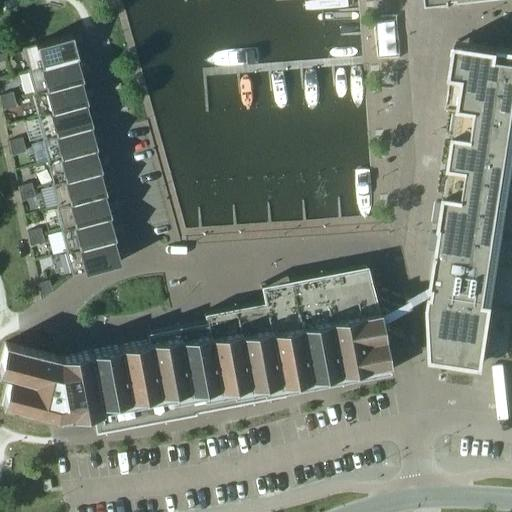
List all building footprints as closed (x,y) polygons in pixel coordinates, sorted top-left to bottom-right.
[(79,56),(73,33),(25,48),(31,70),(79,56)] [(511,48),(458,41),(457,41),(448,102),(448,103),(461,105),(457,131),(456,131),(451,164),(452,164),(448,191),(447,191),(442,224),(443,224),(439,251),(434,283),(437,284),(436,291),(432,291),(431,303),(433,353),(433,354),(485,362),(485,361),(486,356),(511,358),(511,48)] [(79,56),(31,70),(29,71),(35,92),(84,79),(78,58),(79,57),(79,56)] [(84,79),(35,92),(35,93),(34,93),(40,115),(88,102),(82,80),(84,80),(84,79)] [(14,91),(0,94),(0,96),(1,102),(15,98),(14,91)] [(15,98),(1,102),(3,109),(17,105),(15,98)] [(88,102),(40,115),(38,116),(45,138),(93,124),(87,103),(88,102)] [(93,124),(45,138),(43,138),(49,160),(98,147),(92,126),(93,125),(93,124)] [(23,136),(9,140),(11,147),(25,143),(23,136)] [(25,143),(11,147),(12,154),(26,150),(25,143)] [(98,147),(49,160),(49,161),(48,161),(54,183),(102,170),(96,148),(98,148),(98,147)] [(444,192),(448,170),(438,168),(434,191),(444,192)] [(102,170),(54,183),(52,184),(58,206),(107,192),(101,171),(103,171),(102,170)] [(32,182),(18,185),(20,192),(33,189),(32,182)] [(33,189),(20,192),(21,199),(35,196),(33,189)] [(107,192),(58,206),(57,206),(63,228),(62,229),(112,215),(106,194),(107,193),(107,192)] [(112,215),(62,229),(68,251),(66,251),(66,252),(116,238),(110,216),(112,216),(112,215)] [(41,227),(28,231),(29,238),(43,234),(41,227)] [(43,234),(29,238),(31,245),(44,241),(43,234)] [(116,238),(66,252),(73,275),(121,261),(115,239),(116,239),(116,238)] [(149,340),(62,356),(6,342),(0,364),(0,373),(9,376),(2,405),(59,419),(93,413),(96,430),(284,392),(284,391),(391,370),(389,362),(390,362),(380,309),(379,309),(367,264),(263,284),(266,300),(204,311),(206,320),(147,331),(149,340)] [(50,279),(38,282),(42,298),(52,290),(50,279)]
